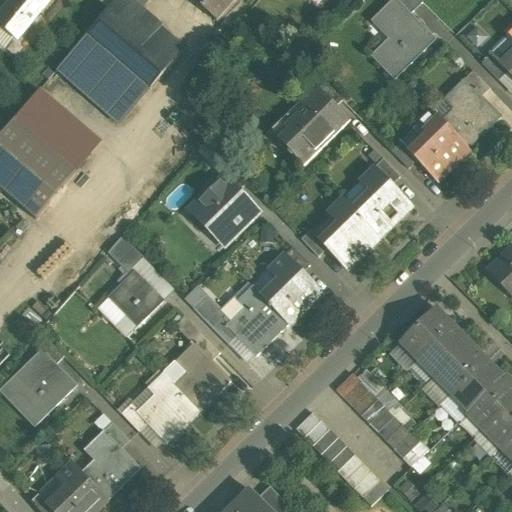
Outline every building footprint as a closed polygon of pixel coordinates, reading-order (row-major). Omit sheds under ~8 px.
[(15,0),(12,5),(0,19),(0,27),(17,41),(50,0),(15,0)] [(0,0),(0,19),(12,5),(4,0),(0,0)] [(119,0),(109,11),(146,43),(160,27),(143,11),(130,0),(119,0)] [(130,0),(143,11),(152,0),(130,0)] [(187,0),(217,24),(237,0),(187,0)] [(393,0),(409,17),(421,5),(416,0),(393,0)] [(409,17),(394,2),(376,19),(394,37),(372,58),(394,80),(434,42),(409,17)] [(146,43),(109,11),(87,36),(150,91),(172,66),(146,43)] [(186,49),(160,27),(146,43),(172,66),(186,49)] [(511,35),(508,39),(508,40),(491,56),(500,66),(500,67),(511,79),(511,35)] [(118,128),(150,91),(87,36),(55,73),(118,128)] [(501,119),(465,82),(450,96),(460,106),(442,124),(468,151),(501,119)] [(343,103),(325,85),(317,94),(334,111),(343,103)] [(299,117),(324,144),(346,123),(334,111),(317,94),(304,106),(307,109),(299,117)] [(442,124),(432,114),(418,127),(428,137),(410,155),(418,162),(437,182),(468,151),(442,124)] [(303,164),(324,144),(299,117),(278,138),(303,164)] [(76,175),(14,123),(0,139),(0,190),(37,221),(76,175)] [(400,144),(391,153),(409,171),(418,162),(410,155),(400,144)] [(374,170),(392,188),(401,180),(383,162),(374,170)] [(247,185),(229,167),(220,176),(224,181),(225,179),(238,193),(247,185)] [(352,211),(378,239),(411,207),(392,188),(374,170),(360,184),(369,194),(352,211)] [(238,193),(225,179),(224,181),(190,213),(213,237),(218,232),(228,243),(258,214),(238,193)] [(378,239),(352,211),(342,202),(328,215),(338,226),(320,244),(327,251),(346,270),(378,239)] [(327,251),(320,244),(310,233),(301,241),(319,260),(327,251)] [(122,239),(108,255),(128,276),(144,260),(122,239)] [(285,258),(302,276),(310,268),(293,250),(285,258)] [(511,252),(505,259),(501,259),(489,270),(489,275),(506,293),(511,292),(511,252)] [(302,276),(285,258),(270,272),(279,282),(262,300),(288,327),(321,295),(302,276)] [(135,274),(110,300),(137,328),(163,303),(135,274)] [(262,300),(252,289),(237,304),(247,314),(230,330),(229,331),(237,338),(256,358),(288,327),(262,300)] [(225,319),(205,298),(193,310),(228,347),(237,338),(229,331),(230,330),(222,321),(225,319)] [(435,311),(401,344),(418,362),(452,328),(435,311)] [(219,355),(184,319),(175,328),(193,347),(194,346),(211,363),(219,355)] [(452,328),(418,362),(435,379),(469,345),(452,328)] [(64,359),(47,341),(37,350),(41,354),(42,353),(56,367),(64,359)] [(469,345),(435,379),(451,396),(486,363),(469,345)] [(211,363),(194,346),(193,347),(179,361),(189,371),(172,387),(198,415),(230,383),(212,364),(211,363)] [(41,354),(8,387),(27,407),(20,414),(35,429),(76,388),(56,367),(42,353),(41,354)] [(486,363),(451,396),(468,413),(503,380),(486,363)] [(353,376),(336,392),(344,401),(361,384),(353,376)] [(172,387),(162,378),(148,391),(158,401),(141,417),(140,419),(147,426),(166,446),(198,415),(172,387)] [(511,389),(503,380),(468,413),(485,430),(511,403),(511,389)] [(361,384),(344,401),(352,409),(369,393),(361,384)] [(369,393),(352,409),(361,418),(378,401),(369,393)] [(386,410),(378,401),(361,418),(369,426),(386,410)] [(511,403),(485,430),(502,447),(511,437),(511,403)] [(141,417),(131,408),(121,417),(138,435),(147,426),(140,419),(141,417)] [(386,410),(369,426),(377,435),(394,418),(386,410)] [(313,414),(296,431),(304,440),(321,423),(313,414)] [(394,418),(377,435),(386,443),(403,427),(394,418)] [(321,423),(304,440),(313,449),(330,432),(321,423)] [(130,443),(113,426),(104,434),(121,452),(130,443)] [(411,436),(403,427),(386,443),(394,452),(411,436)] [(330,432),(313,449),(321,457),(338,440),(330,432)] [(121,452),(104,434),(89,449),(99,459),(81,475),(108,503),(141,472),(121,452)] [(411,436),(394,452),(403,460),(420,444),(411,436)] [(511,437),(502,447),(511,457),(511,437)] [(338,440),(321,457),(329,466),(347,449),(338,440)] [(420,444),(403,460),(412,469),(429,452),(420,444)] [(347,449),(329,466),(338,474),(355,457),(347,449)] [(355,457),(338,474),(346,483),(363,466),(355,457)] [(72,466),(57,480),(67,490),(50,506),(49,507),(53,511),(98,511),(108,503),(81,475),(72,466)] [(363,466),(346,483),(354,491),(372,475),(363,466)] [(372,475),(354,491),(363,500),(380,483),(372,475)] [(380,483),(363,500),(371,509),(388,492),(380,483)] [(291,511),(292,511),(270,489),(258,500),(270,511),(291,511)] [(270,511),(258,500),(251,492),(230,511),(270,511)] [(41,497),(31,505),(37,511),(53,511),(49,507),(50,506),(41,497)]
